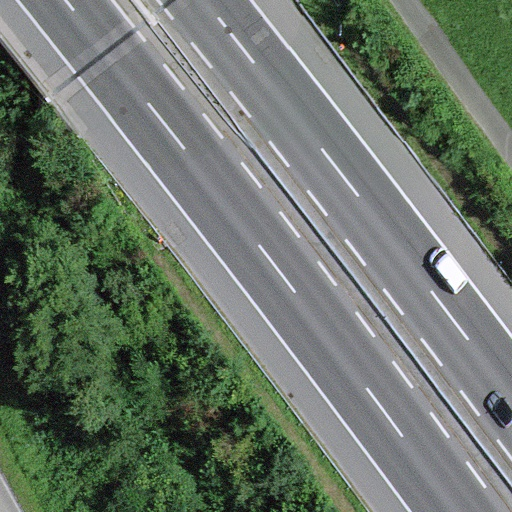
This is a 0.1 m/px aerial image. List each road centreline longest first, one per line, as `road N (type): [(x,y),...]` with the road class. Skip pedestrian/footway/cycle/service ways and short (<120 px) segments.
road 1 (motorway): [(63,0),(325,329),(456,511)]
road 2 (motorway): [(511,402),(204,0)]
